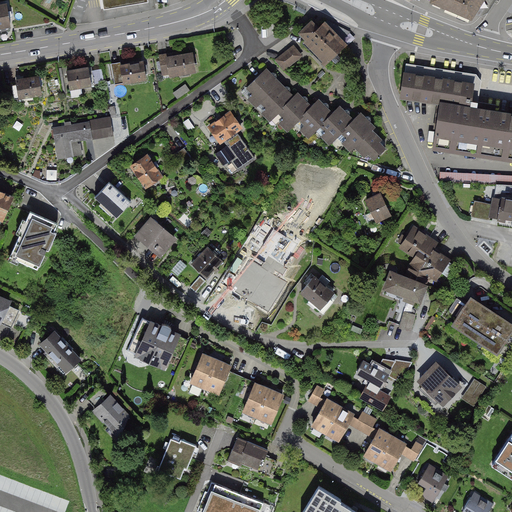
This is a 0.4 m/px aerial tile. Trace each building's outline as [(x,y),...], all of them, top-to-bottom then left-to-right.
[(149,0),(103,0),(105,10),(150,2),(149,0)] [(434,0),(474,17),(485,0),(434,0)] [(0,31),(12,29),(7,2),(0,3),(0,31)] [(348,43),(326,20),(319,26),(313,20),(299,32),(307,40),(305,41),(326,63),(348,43)] [(294,45),(276,59),(285,70),(302,55),(294,45)] [(196,53),(163,57),(165,78),(199,74),(196,53)] [(147,61),(122,65),(125,84),(150,81),(147,61)] [(90,66),(70,68),(72,94),(92,92),(90,66)] [(407,96),(472,106),(477,76),(412,66),(407,96)] [(278,82),(266,68),(244,89),(257,102),(278,82)] [(103,70),(95,71),(97,83),(105,82),(103,70)] [(41,75),(14,79),(17,102),(45,97),(41,75)] [(292,96),(280,83),(258,103),(270,116),(292,96)] [(306,110),(293,96),(272,117),(284,130),(306,110)] [(334,112),(322,99),(300,119),(312,132),(334,112)] [(511,112),(442,102),(435,150),(511,161),(511,112)] [(351,122),(338,108),(317,129),(329,142),(351,122)] [(243,130),(230,112),(209,126),(221,145),(243,130)] [(377,128),(365,115),(343,135),(355,149),(377,128)] [(93,122),(96,141),(116,138),(113,119),(93,122)] [(93,142),(89,124),(57,129),(53,136),(57,160),(76,159),(73,146),(93,142)] [(388,149),(376,136),(354,157),(366,170),(388,149)] [(256,162),(239,137),(223,148),(240,173),(256,162)] [(147,150),(128,163),(145,187),(164,173),(147,150)] [(109,177),(94,193),(119,218),(135,202),(109,177)] [(18,198),(0,190),(0,227),(4,230),(18,198)] [(392,217),(381,193),(364,201),(376,225),(392,217)] [(511,201),(504,199),(499,223),(511,225),(511,201)] [(61,221),(32,207),(11,252),(40,266),(61,221)] [(151,219),(134,237),(161,263),(178,245),(151,219)] [(435,241),(411,223),(393,247),(417,265),(435,241)] [(459,259),(435,241),(417,265),(441,283),(459,259)] [(208,247),(191,264),(211,283),(227,266),(208,247)] [(266,299),(283,280),(260,260),(243,279),(266,299)] [(338,294),(313,273),(297,292),(301,295),(323,313),(338,294)] [(382,290),(401,297),(391,325),(408,332),(419,303),(422,305),(428,288),(388,273),(382,290)] [(199,290),(207,280),(201,275),(192,285),(199,290)] [(0,298),(0,324),(8,329),(18,307),(0,298)] [(484,309),(469,299),(452,326),(467,335),(484,309)] [(499,318),(484,309),(467,335),(483,344),(499,318)] [(511,330),(511,325),(499,318),(483,344),(498,354),(511,330)] [(182,338),(149,324),(135,356),(168,371),(182,338)] [(61,331),(42,346),(61,370),(80,355),(61,331)] [(217,362),(202,355),(189,382),(203,389),(217,362)] [(365,359),(357,374),(383,388),(391,373),(365,359)] [(231,369),(217,362),(203,389),(218,396),(231,369)] [(463,388),(436,363),(416,384),(443,409),(463,388)] [(489,388),(475,379),(462,401),(475,409),(489,388)] [(364,382),(356,396),(389,413),(396,400),(364,382)] [(270,392),(254,384),(242,410),(258,417),(270,392)] [(120,385),(103,401),(130,429),(147,413),(120,385)] [(285,399),(270,392),(258,417),(273,425),(285,399)] [(340,408),(326,400),(311,428),(326,435),(340,408)] [(355,415),(340,408),(326,435),(340,443),(355,415)] [(393,438),(380,431),(365,457),(378,465),(393,438)] [(511,435),(510,434),(491,462),(511,475),(511,435)] [(271,452),(238,438),(229,460),(261,474),(271,452)] [(406,446),(393,438),(378,465),(392,472),(406,446)] [(185,482),(197,450),(169,440),(157,473),(185,482)] [(452,480),(428,464),(417,480),(442,496),(452,480)] [(366,511),(320,484),(303,511),(366,511)] [(262,511),(265,506),(215,485),(203,511),(262,511)] [(473,492),(463,509),(468,511),(489,511),(494,505),(473,492)]
